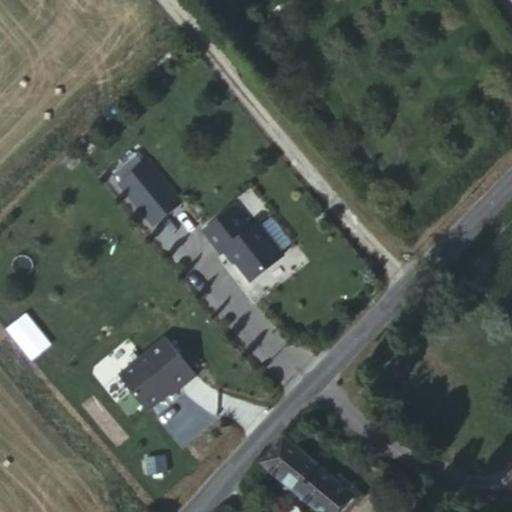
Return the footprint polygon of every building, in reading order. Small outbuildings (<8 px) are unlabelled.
[(125,177),(157,219),(185,197),(154,155),(125,177)] [(236,203),(208,224),(225,247),(230,244),(251,273),(258,273),(285,252),(260,220),(254,225),(236,203)] [(149,414),(201,383),(173,337),(121,368),(149,414)] [(338,481),(283,438),(261,462),(321,511),(345,511),(357,499),(338,481)] [(397,511),(423,483),(387,465),(367,488),(395,511),(397,511)]
